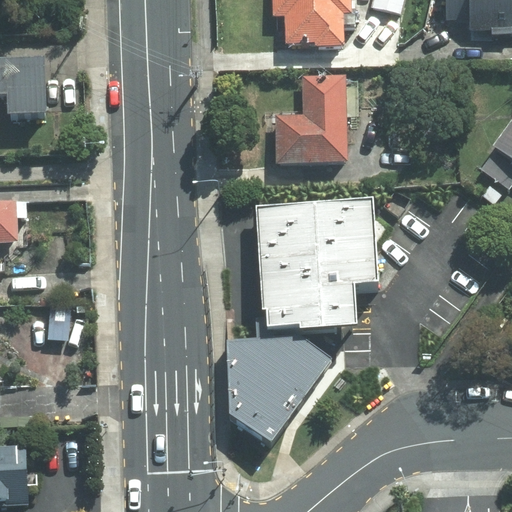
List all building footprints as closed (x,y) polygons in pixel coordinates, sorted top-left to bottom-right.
[(285,54),(344,52),(342,20),(359,19),(358,0),(270,0),(272,26),(283,25),(285,54)] [(401,22),(406,0),(372,0),(370,14),(401,22)] [(511,0),(445,0),(445,26),(468,27),(467,36),(491,37),(491,40),(511,40),(511,0)] [(42,75),(0,77),(0,100),(1,120),(7,120),(8,128),(45,125),(42,75)] [(303,119),(272,120),(274,170),(348,168),(345,82),(302,83),(303,119)] [(511,125),(492,154),(495,156),(481,175),(510,197),(511,193),(511,125)] [(374,206),(273,208),(276,326),(356,324),(355,288),(376,287),(374,206)] [(0,249),(18,249),(16,210),(0,210),(0,249)] [(229,424),(271,454),(332,369),(300,345),(227,347),(229,424)] [(25,457),(23,446),(0,447),(0,511),(33,511),(37,511),(38,460),(25,457)]
